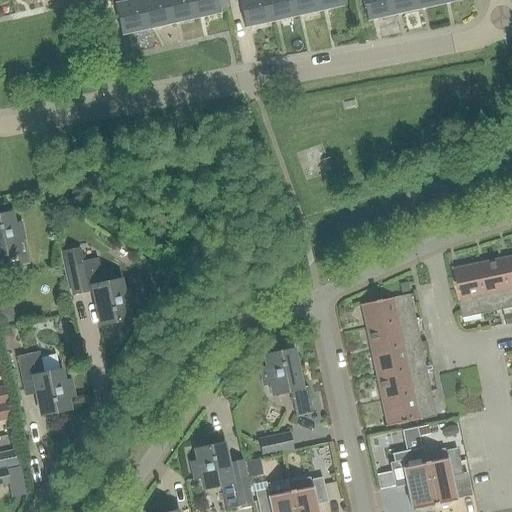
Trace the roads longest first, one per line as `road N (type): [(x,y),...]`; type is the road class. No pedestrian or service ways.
road 1 (residential): [(0,128),(502,30)]
road 2 (residential): [(113,511),(231,339),(318,296)]
road 3 (residential): [(359,511),(318,296)]
road 4 (residential): [(485,343),(511,498)]
road 5 (residential): [(431,245),(451,350),(485,343)]
road 6 (residential): [(32,511),(105,400)]
road 7 (residential): [(318,296),(431,245)]
